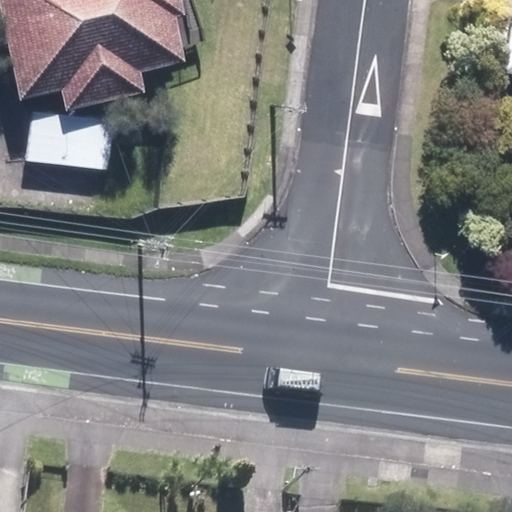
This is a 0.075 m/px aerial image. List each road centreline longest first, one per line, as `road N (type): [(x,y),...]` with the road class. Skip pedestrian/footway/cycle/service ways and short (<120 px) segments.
road 1 (residential): [(361,0),(315,356)]
road 2 (secondary): [(0,317),(315,356)]
road 3 (secondary): [(315,356),(511,382)]
